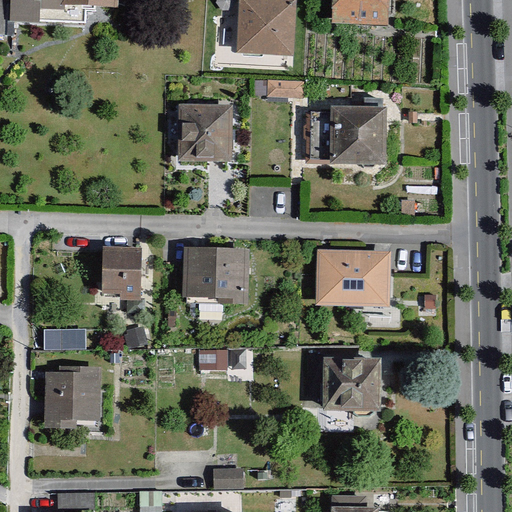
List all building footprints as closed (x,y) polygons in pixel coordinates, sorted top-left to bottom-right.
[(56,0),(4,0),(3,23),(55,26),(56,9),(56,0)] [(115,0),(56,0),(56,9),(114,13),(115,0)] [(379,0),(323,0),(324,31),(379,32),(379,0)] [(292,5),(233,1),(230,57),(289,61),(292,5)] [(269,78),(268,94),(304,95),(305,79),(269,78)] [(227,111),(174,111),(174,168),(227,168),(227,111)] [(378,112),(323,111),(322,169),(376,170),(378,112)] [(245,256),(178,253),(175,302),(242,306),(245,256)] [(135,259),(96,254),(91,298),(129,303),(135,259)] [(383,257),(311,254),(309,307),(380,310),(383,257)] [(43,328),(44,348),(85,347),(84,327),(43,328)] [(200,347),(200,366),(232,367),(232,348),(200,347)] [(373,361),(315,363),(317,416),(375,415),(373,361)] [(94,374),(40,374),(39,432),(93,433),(94,374)] [(210,475),(211,492),(238,491),(238,474),(210,475)] [(94,507),(95,495),(60,493),(59,505),(94,507)]
